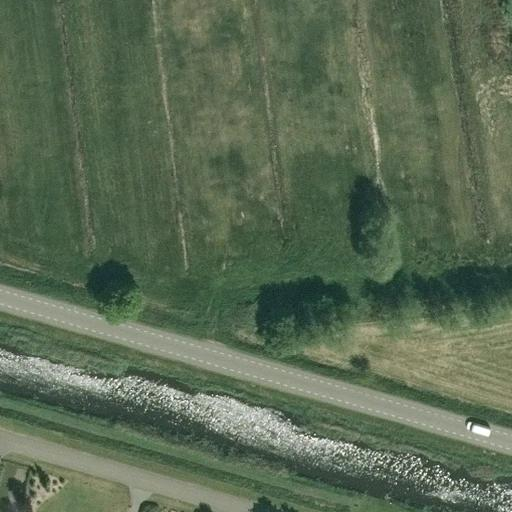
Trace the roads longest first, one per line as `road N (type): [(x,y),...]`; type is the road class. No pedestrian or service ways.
road 1 (tertiary): [(511,444),(0,295)]
road 2 (unclassified): [(254,511),(0,439)]
